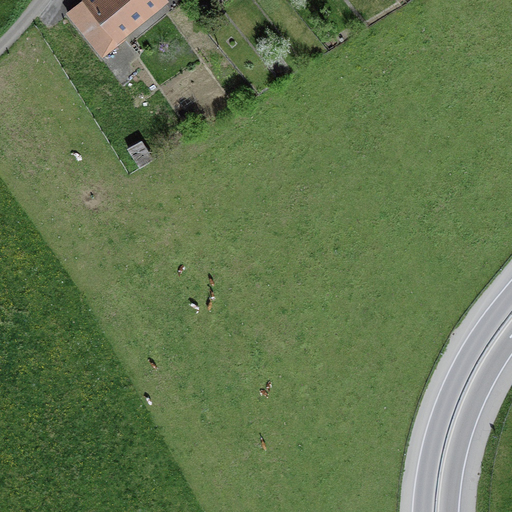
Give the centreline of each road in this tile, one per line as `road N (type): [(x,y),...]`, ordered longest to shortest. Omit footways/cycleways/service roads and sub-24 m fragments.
road 1 (motorway): [(511,295),(468,354),(446,402),(423,511)]
road 2 (motorway): [(448,511),(465,423),(511,336)]
